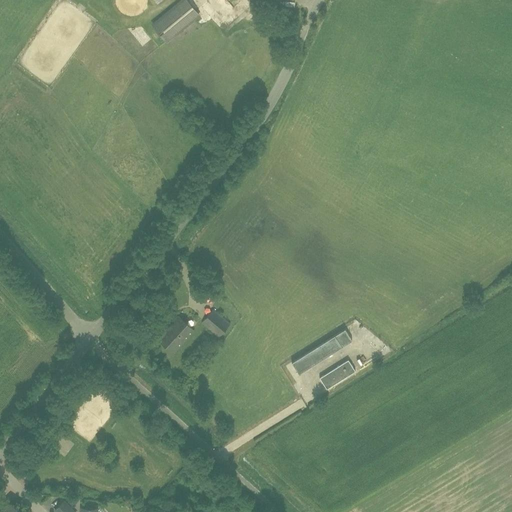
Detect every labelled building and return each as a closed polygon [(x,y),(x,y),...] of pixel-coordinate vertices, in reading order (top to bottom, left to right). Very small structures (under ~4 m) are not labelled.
[(184,0),(154,25),(168,43),(201,16),(187,0),(184,0)] [(212,307),(199,320),(215,336),(228,324),(212,307)] [(173,353),(194,331),(178,316),(167,327),(169,329),(159,340),(173,353)] [(342,330),(288,363),(295,374),(349,341),(342,330)] [(346,360),(317,378),(325,389),(353,371),(346,360)] [(22,511),(8,497),(0,503),(0,511),(22,511)] [(52,509),(54,511),(75,511),(76,511),(63,499),(52,509)]
